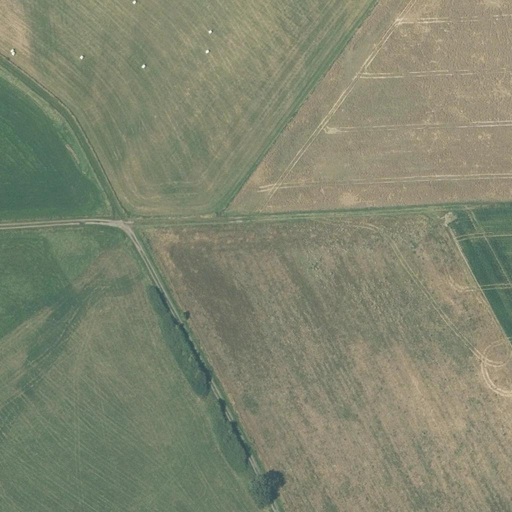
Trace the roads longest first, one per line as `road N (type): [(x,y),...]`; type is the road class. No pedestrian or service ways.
road 1 (track): [(0,228),(125,224),(276,511)]
road 2 (track): [(465,208),(125,224)]
road 3 (track): [(0,62),(74,122),(121,224)]
